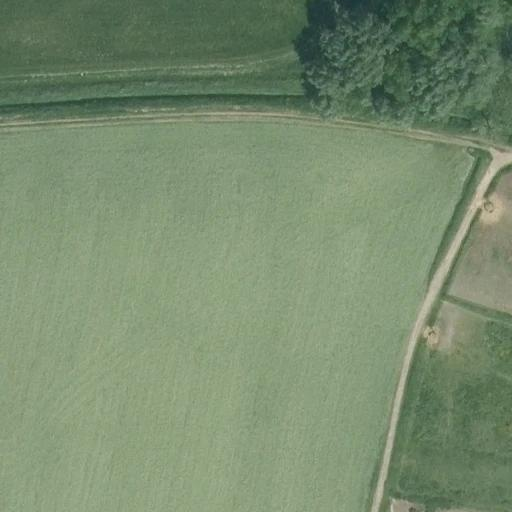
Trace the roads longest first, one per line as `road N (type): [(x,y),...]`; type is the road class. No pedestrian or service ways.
road 1 (track): [(504,154),(450,135),(284,115),(0,119)]
road 2 (track): [(379,511),(442,266),(504,154)]
